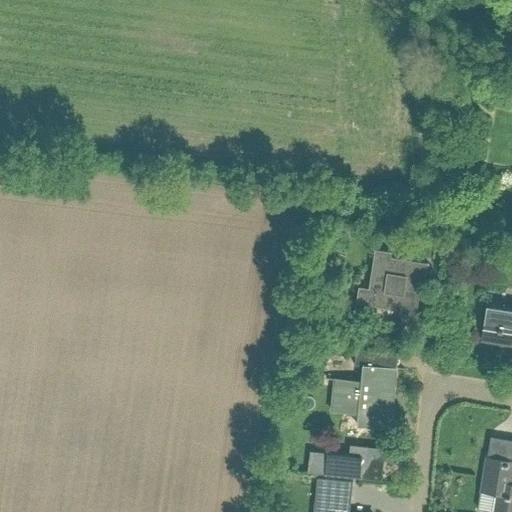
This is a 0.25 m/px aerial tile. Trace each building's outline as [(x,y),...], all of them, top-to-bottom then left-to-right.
[(356,302),(400,308),(399,313),(414,315),(420,278),(424,278),(427,263),(389,258),(390,251),(374,248),(369,288),(358,286),(356,302)] [(480,341),(511,345),(511,309),(485,305),(480,341)] [(394,367),(363,363),(361,379),(345,377),(334,376),(330,409),(358,412),(357,424),(370,425),(388,427),(394,367)] [(511,511),(511,458),(508,458),(511,441),(499,439),(496,456),(486,455),(481,490),(496,493),(493,510),(504,511),(511,511)] [(312,511),(347,511),(350,496),(314,492),(312,511)]
